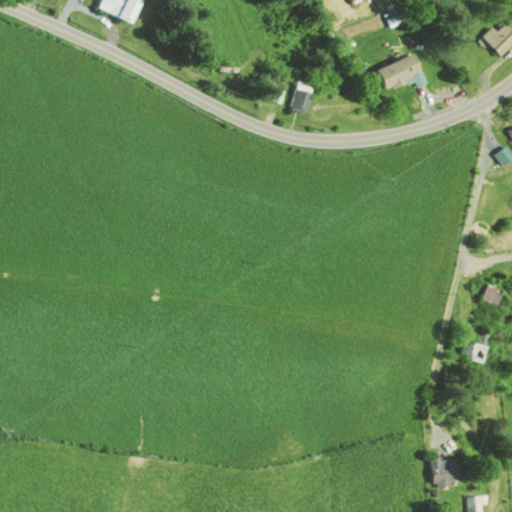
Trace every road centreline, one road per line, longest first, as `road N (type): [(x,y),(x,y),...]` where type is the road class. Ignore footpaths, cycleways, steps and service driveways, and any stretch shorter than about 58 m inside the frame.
road 1 (tertiary): [(0,2),(239,119),(321,142),(441,123),(511,83)]
road 2 (residential): [(490,99),(432,381),(438,398),(488,448),(497,475),(494,511)]
